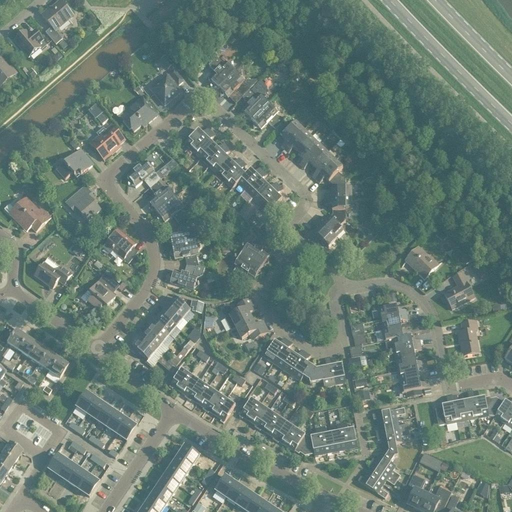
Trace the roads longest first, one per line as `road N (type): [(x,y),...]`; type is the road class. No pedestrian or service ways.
road 1 (residential): [(300,242),(287,226),(305,195),(197,93),(102,179),(147,240),(151,264),(131,307),(94,348)]
road 2 (residential): [(511,385),(497,378),(443,388),(431,323),(417,298),(391,282),(343,285)]
road 3 (residential): [(343,285),(333,302),(340,342),(329,351),(309,349),(277,328),(259,296),(262,284),(300,242)]
road 4 (primary): [(386,0),(511,128)]
road 5 (residential): [(322,495),(172,410)]
road 6 (residential): [(105,511),(172,410)]
